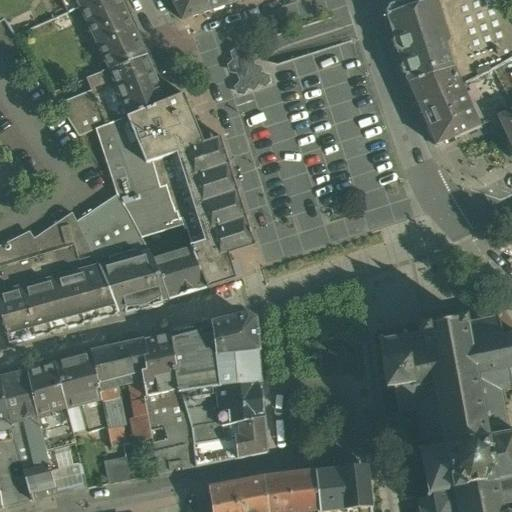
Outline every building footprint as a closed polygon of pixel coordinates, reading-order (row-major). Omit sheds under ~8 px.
[(61,0),(69,14),(80,9),(97,0),(61,0)] [(119,0),(97,0),(80,9),(109,71),(146,56),(119,0)] [(170,0),(181,21),(223,7),(220,0),(170,0)] [(434,0),(421,0),(393,9),(388,18),(389,28),(407,84),(408,84),(453,70),(454,70),(446,46),(449,41),(434,0)] [(434,0),(449,41),(446,46),(454,70),(453,70),(460,88),(461,87),(492,71),(511,60),(511,17),(506,6),(505,3),(503,0),(434,0)] [(109,71),(87,79),(92,92),(58,105),(79,138),(97,130),(105,127),(164,103),(146,56),(109,71)] [(511,60),(492,71),(511,108),(511,60)] [(422,115),(465,97),(461,87),(460,88),(453,70),(408,84),(422,115)] [(511,108),(492,71),(461,87),(465,97),(479,128),(497,119),(511,111),(511,108)] [(203,145),(183,96),(164,103),(105,127),(97,130),(117,196),(141,240),(184,226),(192,246),(189,248),(190,250),(206,289),(206,290),(235,281),(227,256),(256,247),(222,139),(203,145)] [(465,97),(422,115),(436,147),(479,128),(465,97)] [(511,111),(497,119),(511,151),(511,111)] [(152,261),(141,240),(117,196),(76,223),(100,270),(117,315),(124,313),(125,315),(162,305),(161,302),(168,300),(152,261)] [(71,214),(27,245),(21,236),(0,247),(0,297),(100,270),(76,223),(71,214)] [(190,250),(152,261),(168,300),(206,289),(190,250)] [(100,270),(0,297),(0,314),(9,345),(117,315),(100,270)] [(454,319),(431,324),(418,327),(418,329),(417,329),(418,334),(406,337),(405,332),(401,332),(402,337),(384,341),(380,336),(376,340),(379,343),(381,363),(385,393),(393,392),(397,412),(395,418),(399,419),(400,415),(416,412),(418,429),(413,430),(414,433),(419,433),(422,452),(421,452),(416,449),(414,452),(419,455),(427,495),(424,501),(417,502),(419,511),(511,511),(511,509),(511,431),(510,435),(508,435),(505,416),(510,415),(510,412),(504,413),(500,392),(510,391),(511,392),(511,330),(510,336),(501,337),(498,321),(501,316),(499,313),(496,320),(483,322),(482,317),(480,317),(481,322),(470,325),(469,319),(467,319),(467,317),(454,320),(454,319)] [(254,322),(247,317),(211,326),(215,355),(257,351),(254,322)] [(211,326),(170,335),(176,373),(174,373),(177,392),(180,391),(181,394),(220,388),(217,373),(215,355),(211,326)] [(170,335),(143,341),(147,358),(142,359),(145,371),(139,373),(141,382),(144,398),(143,398),(146,417),(151,441),(157,476),(196,468),(192,431),(181,394),(180,391),(177,392),(174,373),(176,373),(170,335)] [(132,384),(129,376),(139,373),(145,371),(142,359),(147,358),(143,341),(90,353),(91,355),(100,394),(111,391),(117,389),(129,386),(132,385),(132,384)] [(257,351),(215,355),(217,373),(232,372),(233,387),(260,384),(257,351)] [(108,429),(100,394),(91,355),(54,365),(66,410),(66,411),(81,407),(89,434),(108,429)] [(54,365),(26,372),(37,418),(66,410),(54,365)] [(26,372),(0,378),(0,383),(8,424),(24,421),(37,418),(26,372)] [(141,382),(132,384),(132,385),(129,386),(134,416),(136,415),(136,419),(146,417),(143,398),(144,398),(141,382)] [(0,383),(0,429),(10,428),(8,424),(0,383)] [(266,453),(267,452),(260,384),(233,387),(220,388),(181,394),(192,431),(196,468),(266,454),(266,453)] [(112,402),(111,391),(100,394),(108,429),(108,430),(116,428),(123,427),(117,400),(112,402)] [(66,410),(37,418),(46,452),(75,444),(66,411),(66,410)] [(136,419),(132,419),(136,444),(151,441),(146,417),(136,419)] [(46,452),(37,418),(24,421),(35,471),(49,468),(46,452)] [(10,428),(0,429),(0,435),(5,457),(17,454),(10,428)] [(116,428),(108,430),(110,437),(117,435),(116,428)] [(5,457),(0,435),(0,479),(9,478),(9,476),(5,457)] [(117,435),(110,437),(112,449),(119,447),(117,435)] [(126,458),(104,463),(108,486),(130,482),(126,458)] [(80,465),(51,473),(57,496),(86,490),(80,465)] [(313,473),(318,511),(340,511),(372,509),(367,467),(313,473)] [(35,471),(23,474),(31,502),(57,496),(51,473),(49,468),(35,471)] [(23,474),(22,471),(15,472),(22,504),(31,502),(23,474)] [(318,511),(313,473),(262,480),(266,511),(318,511)] [(9,478),(0,479),(0,495),(2,510),(18,505),(12,476),(9,476),(9,478)] [(266,511),(262,480),(208,489),(211,511),(266,511)]
